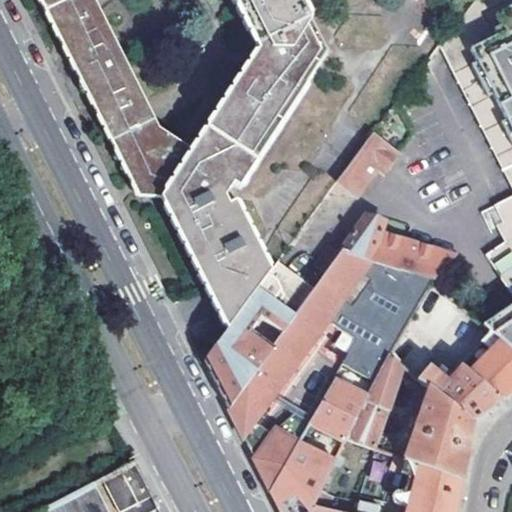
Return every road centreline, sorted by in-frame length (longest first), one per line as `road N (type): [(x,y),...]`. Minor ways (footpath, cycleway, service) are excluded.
road 1 (secondary): [(235,511),(0,43)]
road 2 (secondary): [(0,129),(195,511)]
